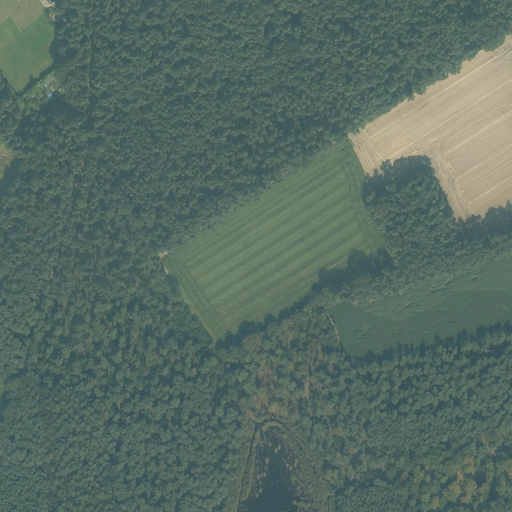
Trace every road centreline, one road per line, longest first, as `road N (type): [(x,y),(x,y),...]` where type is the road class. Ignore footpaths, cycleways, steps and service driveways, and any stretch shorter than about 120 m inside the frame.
road 1 (track): [(156,256),(229,360),(313,308),(331,319),(400,511)]
road 2 (track): [(156,256),(508,29)]
road 3 (track): [(87,138),(0,464)]
road 4 (track): [(179,0),(197,72),(87,138)]
road 5 (track): [(20,388),(129,425),(144,511)]
road 6 (track): [(224,356),(199,387),(215,511)]
road 7 (track): [(511,366),(358,399)]
road 8 (track): [(94,0),(87,138)]
road 9 (track): [(87,138),(156,256)]
